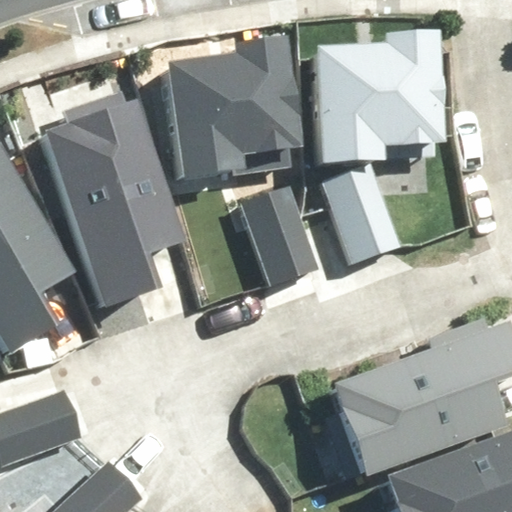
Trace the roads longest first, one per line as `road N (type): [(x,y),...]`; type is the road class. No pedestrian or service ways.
road 1 (residential): [(511,227),(157,367),(160,426),(209,502)]
road 2 (residential): [(493,0),(511,182)]
